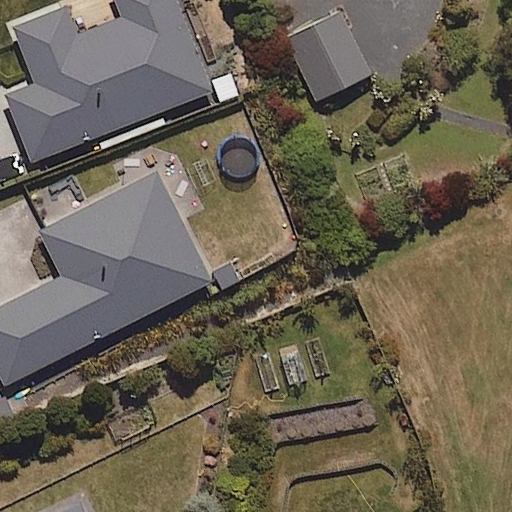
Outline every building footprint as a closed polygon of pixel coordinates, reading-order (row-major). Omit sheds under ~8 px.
[(34,161),(215,91),(179,0),(116,0),(124,19),(79,36),(67,5),(15,25),(38,83),(8,94),(34,161)] [(314,102),(368,77),(338,12),(284,37),(314,102)] [(243,63),(211,76),(217,91),(224,109),(256,97),(243,63)] [(0,367),(9,384),(216,281),(161,171),(41,231),(64,276),(0,307),(0,367)] [(87,511),(82,501),(59,511),(87,511)]
